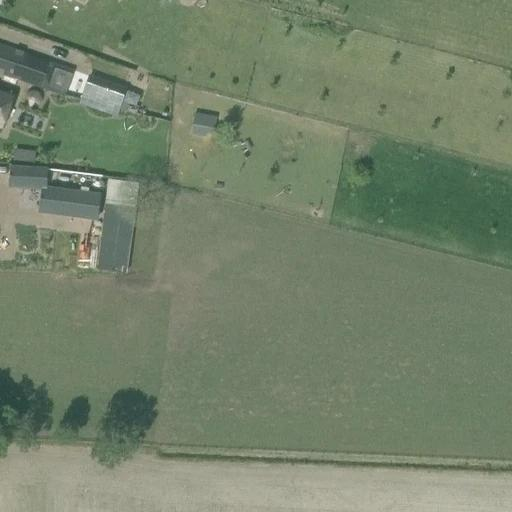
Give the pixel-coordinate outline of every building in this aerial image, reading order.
[(0,91),(0,90),(0,74),(64,97),(73,72),(0,46),(0,91)] [(77,74),(72,94),(100,104),(106,84),(77,74)] [(159,108),(165,83),(150,80),(145,105),(159,108)] [(202,136),(203,133),(209,134),(212,118),(193,114),(190,134),(202,136)] [(348,134),(342,157),(363,162),(368,139),(348,134)] [(10,168),(9,188),(41,190),(39,213),(53,215),(57,191),(46,190),(47,170),(10,168)] [(0,241),(0,260),(22,261),(28,261),(28,225),(1,225),(1,242),(0,241)] [(22,261),(0,260),(0,279),(22,280),(22,261)] [(116,402),(114,420),(130,422),(133,404),(116,402)]
